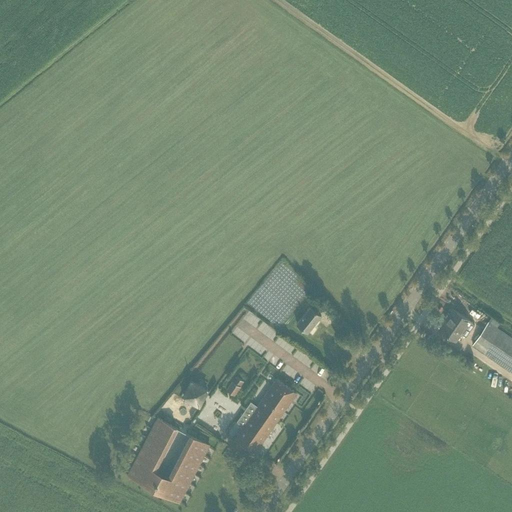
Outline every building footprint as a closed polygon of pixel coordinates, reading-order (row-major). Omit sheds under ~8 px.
[(305,296),(308,299),(316,306),(320,302),(309,292),(305,296)] [(296,323),(300,326),(307,332),(321,315),(310,306),(296,323)] [(439,329),(455,340),(461,332),(466,335),(474,324),(453,309),(439,329)] [(511,337),(496,327),(500,323),(491,317),(472,344),(511,371),(511,337)] [(234,395),(240,386),(243,381),(237,376),(233,381),(226,390),(234,395)] [(254,453),(296,392),(277,378),(234,439),(254,453)] [(198,403),(206,389),(192,381),(184,396),(198,403)] [(146,484),(176,427),(157,418),(128,474),(146,484)] [(180,501),(209,445),(190,435),(163,487),(157,484),(158,483),(155,481),(152,487),(180,501)]
